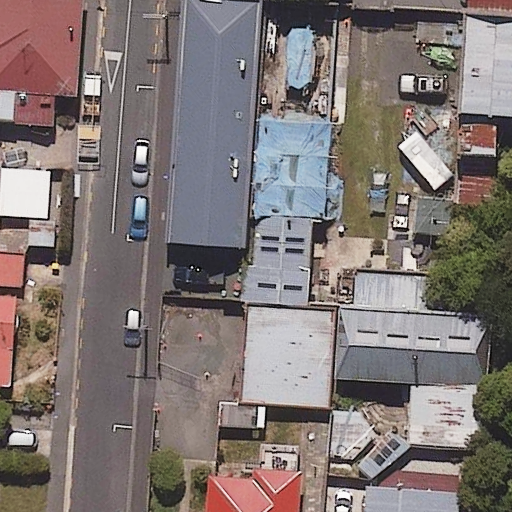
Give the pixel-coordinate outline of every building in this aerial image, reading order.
[(0,0),(0,119),(16,120),(16,127),(57,127),(56,90),(76,90),(75,0),(0,0)] [(261,0),(177,0),(164,244),(247,248),(261,0)] [(511,18),(466,15),(459,121),(511,124),(511,18)] [(316,22),(280,22),(280,94),(317,94),(316,22)] [(310,218),(253,216),(252,265),(241,264),(240,302),(250,303),(306,305),(310,218)] [(23,250),(0,250),(0,284),(23,285),(23,250)] [(12,295),(0,295),(0,384),(12,385),(12,295)] [(495,311),(345,301),(340,376),(414,380),(410,441),(486,446),(495,311)] [(306,305),(250,303),(242,399),(334,405),(340,307),(306,305)] [(356,458),(374,437),(358,413),(330,413),(329,458),(356,458)] [(387,433),(357,463),(375,481),(405,450),(387,433)] [(299,511),(298,474),(206,477),(206,511),(299,511)] [(455,511),(457,495),(365,489),(363,511),(455,511)]
